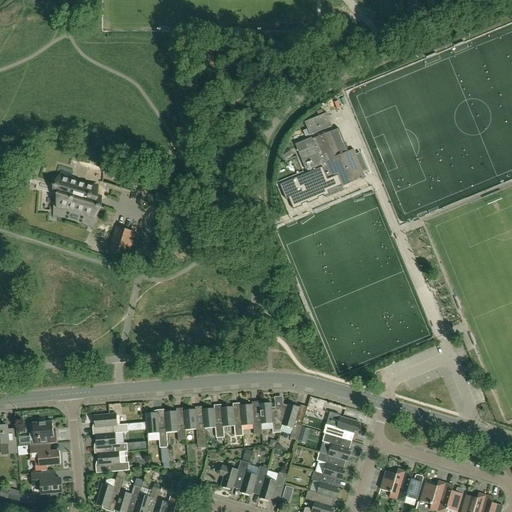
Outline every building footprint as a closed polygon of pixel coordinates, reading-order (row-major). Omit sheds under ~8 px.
[(310,136),(332,126),(327,113),(305,122),(310,136)] [(337,189),(365,178),(353,149),(343,153),(334,130),(311,139),(312,140),(309,141),(308,139),(295,145),(298,153),(305,170),(307,169),(308,173),(280,185),(286,200),(328,182),(328,180),(332,178),(337,189)] [(29,186),(35,165),(24,162),(18,183),(29,186)] [(55,186),(54,194),(59,195),(58,207),(69,208),(83,212),(94,217),(99,208),(100,206),(100,199),(100,198),(102,182),(105,172),(77,163),(73,172),(60,168),(57,176),(59,177),(56,184),(55,184),(55,186)] [(147,222),(155,202),(147,199),(139,219),(147,222)] [(134,233),(123,230),(116,228),(109,250),(128,255),(134,233)] [(74,248),(77,235),(70,233),(67,246),(74,248)] [(282,425),(287,409),(287,408),(281,407),(271,408),(271,404),(259,405),(259,412),(260,412),(261,424),(272,423),(273,434),(280,433),(280,432),(282,425)] [(261,424),(260,412),(259,412),(252,412),(252,405),(240,406),(241,413),(242,425),(253,424),(254,435),(262,434),(261,424)] [(297,441),(305,416),(298,414),(299,408),(288,405),(287,408),(287,409),(282,425),(280,432),(291,435),(290,439),(297,441)] [(241,413),(234,414),(233,407),(221,408),(222,415),(223,427),(234,426),(235,437),(243,436),(242,425),(241,413)] [(222,415),(215,415),(214,408),(202,410),(202,415),(203,415),(204,429),(215,428),(216,438),(217,438),(223,438),(224,438),(223,427),(222,415)] [(204,429),(203,415),(202,415),(196,415),(195,410),(183,411),(184,418),(185,430),(196,429),(198,448),(206,448),(204,429)] [(184,418),(177,419),(176,412),(164,413),(165,420),(166,432),(177,431),(178,442),(186,441),(185,430),(184,418)] [(166,432),(165,420),(158,420),(157,413),(145,414),(146,423),(147,431),(147,434),(158,433),(160,448),(168,448),(166,432)] [(128,432),(128,424),(117,425),(116,414),(94,415),(95,428),(100,427),(100,434),(100,435),(115,433),(115,434),(128,433),(128,432)] [(356,432),(359,423),(340,417),(337,428),(327,425),(325,434),(348,440),(350,433),(353,434),(354,431),(356,432)] [(51,432),(53,432),(52,422),(32,423),(33,429),(29,434),(30,446),(50,444),(49,437),(52,437),(51,432)] [(146,423),(128,424),(128,432),(147,431),(146,423)] [(2,455),(16,453),(15,439),(8,440),(7,426),(0,426),(0,444),(1,444),(2,455)] [(128,452),(127,444),(116,444),(115,434),(115,433),(100,435),(100,434),(96,435),(97,447),(102,446),(103,453),(103,454),(119,452),(128,452)] [(349,449),(345,448),(348,440),(325,434),(319,452),(329,455),(329,456),(342,460),(348,461),(350,452),(348,451),(349,449)] [(47,465),(59,464),(58,451),(51,452),(51,446),(43,447),(30,448),(31,460),(35,460),(36,468),(38,470),(47,469),(47,465)] [(169,463),(168,448),(160,448),(162,463),(169,463)] [(250,458),(252,452),(246,450),(244,457),(250,458)] [(129,471),(128,462),(120,463),(119,452),(103,454),(103,453),(98,454),(99,466),(103,465),(103,473),(118,472),(127,471),(129,471)] [(340,467),(342,460),(329,456),(329,455),(319,452),(317,461),(318,462),(315,472),(323,474),(323,475),(336,479),(342,481),(345,471),(342,471),(343,468),(340,467)] [(242,486),(246,473),(249,463),(241,461),(238,470),(222,466),(220,467),(218,468),(218,469),(217,471),(218,474),(219,475),(224,477),(221,486),(230,489),(231,487),(233,487),(234,484),(242,486)] [(261,492),(265,479),(268,469),(260,467),(257,476),(246,473),(242,486),(240,492),(249,495),(250,492),(252,493),(253,490),(261,492)] [(396,474),(385,471),(380,489),(391,493),(389,498),(397,500),(405,472),(398,469),(396,474)] [(41,494),(62,492),(61,479),(55,479),(54,472),(32,474),(33,486),(41,486),(41,494)] [(281,498),(288,475),(279,472),(276,482),(265,479),(261,492),(259,498),(269,500),(269,498),(272,499),(273,495),(281,498)] [(337,490),(337,487),(334,486),(336,479),(323,475),(323,474),(315,472),(313,472),(311,480),(320,483),(317,494),(331,498),(336,500),(339,490),(337,490)] [(417,500),(422,482),(423,478),(423,477),(417,475),(415,476),(414,480),(412,479),(413,474),(405,472),(397,500),(405,502),(406,497),(417,500)] [(121,492),(124,479),(117,477),(113,487),(102,484),(96,505),(108,508),(110,501),(117,503),(120,492),(121,492)] [(135,509),(139,495),(140,495),(142,487),(144,480),(136,478),(134,484),(131,495),(121,492),(120,492),(117,503),(115,510),(121,511),(126,511),(128,507),(135,509)] [(437,511),(446,484),(438,481),(436,486),(425,483),(420,501),(431,505),(429,510),(437,511)] [(456,511),(457,511),(463,494),(464,491),(463,489),(458,488),(457,489),(456,492),(452,491),(454,486),(446,484),(437,511),(445,511),(447,509),(456,511)] [(289,502),(293,488),(286,486),(282,500),(289,502)] [(153,511),(157,500),(158,500),(161,490),(158,489),(153,488),(150,498),(140,495),(139,495),(135,509),(133,511),(153,511)] [(0,495),(8,498),(10,491),(1,489),(0,493),(0,495)] [(332,511),(333,510),(331,509),(332,507),(328,506),(331,498),(317,494),(308,491),(305,499),(315,502),(313,509),(311,508),(305,508),(303,511),(332,511)] [(174,511),(179,495),(171,493),(168,503),(158,500),(157,500),(153,511),(174,511)] [(481,511),(486,496),(478,493),(477,498),(466,495),(460,511),(481,511)] [(501,511),(503,506),(492,503),(494,498),(486,496),(481,511),(501,511)]
